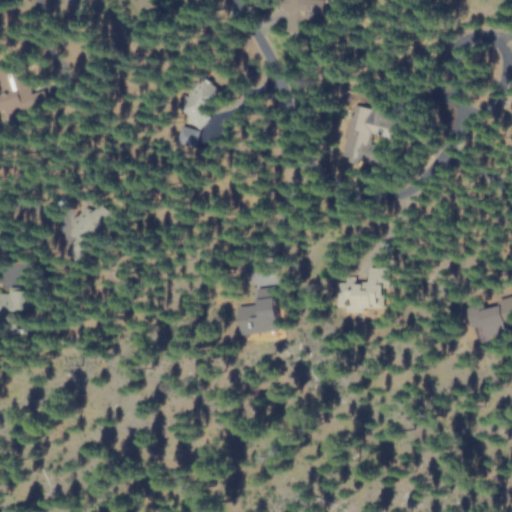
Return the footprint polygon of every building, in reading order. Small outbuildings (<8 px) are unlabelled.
[(311,35),(313,16),(339,19),(340,0),(289,0),(286,33),(311,35)] [(43,92),(30,95),(21,60),(0,65),(0,103),(5,123),(48,112),(43,92)] [(181,101),(198,122),(224,101),(206,80),(181,101)] [(176,142),(196,148),(209,106),(185,98),(182,109),(188,110),(184,124),(181,124),(176,142)] [(356,103),(343,162),(381,170),(386,150),(368,146),(370,136),(387,139),(390,124),(401,127),(404,116),(385,112),(385,109),(356,103)] [(87,210),(68,231),(86,248),(115,217),(101,205),(92,215),(87,210)] [(335,283),(335,312),(387,312),(387,269),(367,269),(366,283),(335,283)] [(279,331),(273,289),(256,291),(258,305),(237,307),(241,336),(279,331)] [(37,293),(0,291),(0,323),(36,325),(37,293)] [(477,311),(484,340),(508,334),(506,323),(511,322),(511,310),(503,313),(501,306),(477,311)]
